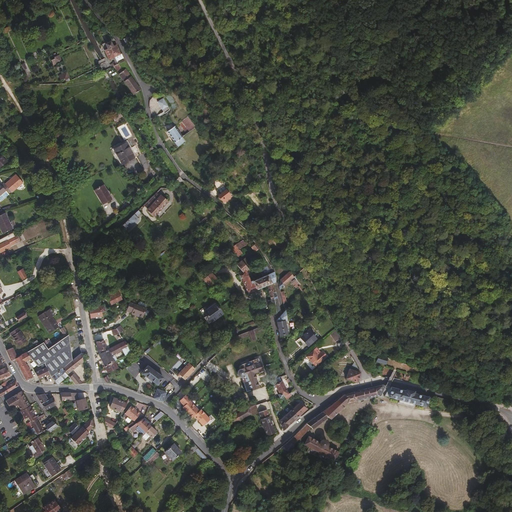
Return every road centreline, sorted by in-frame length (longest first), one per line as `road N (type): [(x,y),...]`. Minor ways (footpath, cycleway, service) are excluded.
road 1 (residential): [(86,0),(118,40),(159,141),(178,171),(208,195)]
road 2 (tertiary): [(511,415),(386,382),(324,402)]
road 3 (tertiary): [(96,386),(168,410),(230,477)]
road 4 (residential): [(275,271),(277,348),(298,390),(324,402)]
road 5 (track): [(380,88),(419,84),(511,28)]
road 6 (residential): [(68,246),(96,386)]
road 7 (tertiary): [(230,477),(324,402)]
